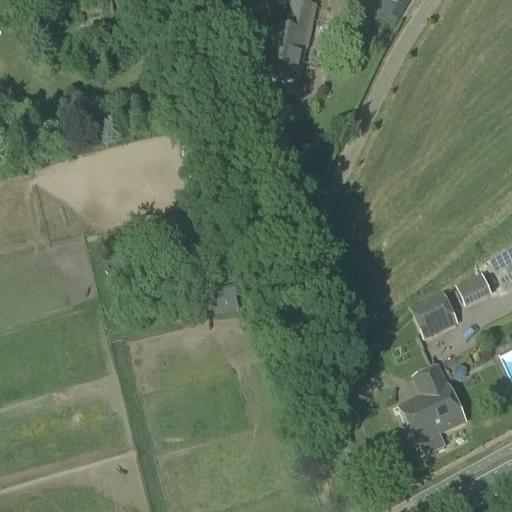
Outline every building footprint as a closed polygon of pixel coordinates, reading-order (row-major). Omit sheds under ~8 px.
[(411,0),(380,0),(371,17),(394,30),(411,0)] [(108,47),(121,45),(113,4),(100,6),(108,47)] [(307,54),(316,9),(290,4),(284,33),(271,30),(261,80),(297,87),(304,54),(307,54)] [(210,283),(205,262),(196,222),(172,227),(182,268),(185,268),(189,288),(210,283)] [(481,278),(455,291),(465,311),(491,299),(481,278)] [(214,319),(239,313),(233,291),(209,297),(214,319)] [(456,329),(442,297),(408,313),(423,345),(456,329)] [(419,401),(396,413),(399,419),(413,450),(417,449),(424,463),(445,453),(437,438),(462,426),(446,394),(434,370),(410,382),(412,386),(419,401)]
